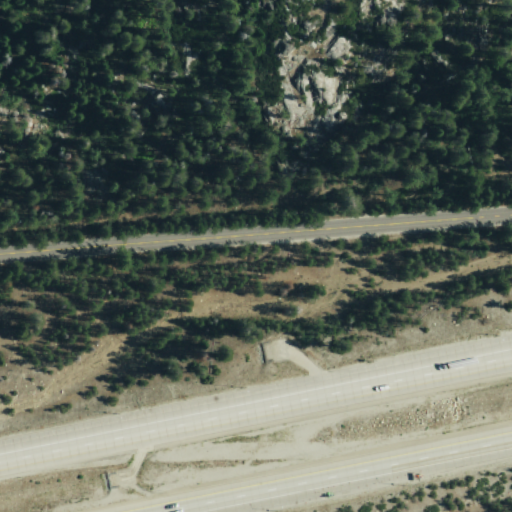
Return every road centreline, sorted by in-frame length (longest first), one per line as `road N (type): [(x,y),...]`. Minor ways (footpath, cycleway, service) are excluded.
road 1 (motorway): [(511,354),(0,459)]
road 2 (tertiary): [(0,255),(511,215)]
road 3 (motorway): [(191,511),(511,447)]
